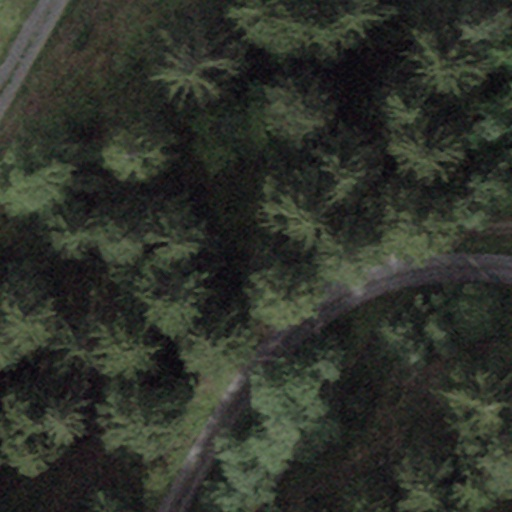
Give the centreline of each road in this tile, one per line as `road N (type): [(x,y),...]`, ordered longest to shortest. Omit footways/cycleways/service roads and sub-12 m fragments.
road 1 (track): [(172,511),(258,351),(332,302),(449,258),(511,268)]
road 2 (track): [(0,129),(80,0)]
